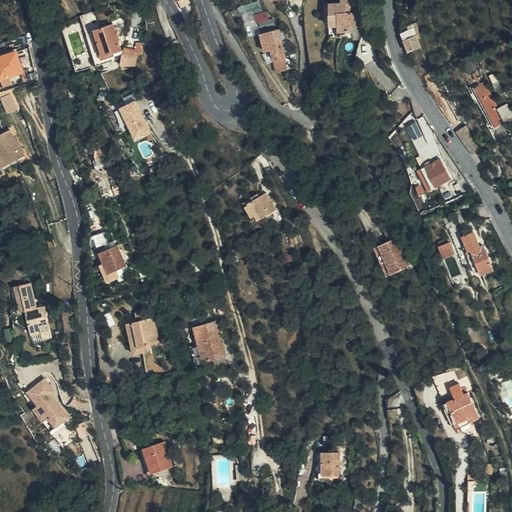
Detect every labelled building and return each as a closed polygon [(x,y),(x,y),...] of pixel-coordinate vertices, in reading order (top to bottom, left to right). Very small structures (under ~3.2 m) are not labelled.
[(337,9),(335,9),(339,37),(346,37),(346,33),(354,32),(353,18),(349,18),(342,17),(342,10),(349,10),(349,2),(337,2),(337,9)] [(255,13),(257,21),(271,17),(269,9),(255,13)] [(339,37),(335,9),(326,9),(327,31),(334,32),(335,38),(339,37)] [(115,24),(113,25),(109,26),(96,31),(105,56),(116,52),(125,49),(115,24)] [(276,36),(274,28),(260,31),(262,39),(276,36)] [(413,33),(411,28),(399,33),(401,38),(413,33)] [(413,33),(401,38),(406,52),(419,46),(413,33)] [(268,58),(273,58),(285,53),(281,37),(263,42),(268,58)] [(0,75),(9,73),(10,79),(15,78),(14,72),(13,72),(8,52),(4,53),(0,53),(0,75)] [(136,64),(136,54),(125,53),(125,63),(136,64)] [(293,79),(288,57),(278,60),(282,81),(293,79)] [(480,105),(493,128),(508,121),(500,106),(495,110),(490,100),(491,99),(483,83),(472,88),(477,99),(478,98),(482,104),(480,105)] [(0,91),(8,112),(20,107),(12,87),(0,91)] [(136,138),(153,131),(139,98),(122,105),(136,138)] [(414,139),(424,133),(417,119),(406,125),(414,139)] [(470,120),(458,130),(471,147),(475,153),(488,143),(470,120)] [(0,161),(1,164),(20,153),(9,132),(6,134),(2,125),(0,125),(0,161)] [(81,163),(79,153),(65,157),(68,167),(81,163)] [(452,181),(442,159),(420,169),(430,191),(452,181)] [(258,226),(262,224),(279,213),(268,194),(251,204),(246,207),(258,226)] [(453,229),(461,247),(469,265),(472,273),(486,266),(476,240),(473,242),(467,227),(462,229),(460,226),(453,229)] [(431,242),(443,237),(441,233),(430,238),(431,242)] [(435,250),(446,245),(443,237),(431,242),(435,250)] [(411,268),(400,238),(377,247),(388,277),(411,268)] [(194,265),(200,265),(195,243),(190,244),(194,265)] [(125,265),(117,245),(99,253),(108,272),(125,265)] [(436,255),(448,251),(446,245),(435,250),(436,255)] [(461,247),(457,249),(465,267),(469,265),(461,247)] [(0,287),(0,300),(4,313),(12,311),(5,288),(0,287)] [(5,288),(12,311),(20,335),(30,332),(32,340),(41,337),(31,306),(23,309),(17,287),(5,288)] [(124,301),(128,312),(137,309),(133,299),(124,301)] [(137,309),(128,312),(117,316),(125,341),(140,336),(152,332),(144,307),(137,309)] [(64,329),(59,311),(51,312),(55,331),(64,329)] [(217,323),(204,326),(197,328),(203,362),(218,360),(224,357),(217,323)] [(140,336),(125,341),(127,347),(143,342),(140,336)] [(46,377),(29,388),(39,403),(35,406),(53,431),(74,416),(46,377)] [(475,418),(465,392),(442,401),(448,414),(450,414),(454,423),(463,419),(465,423),(475,418)] [(117,423),(126,420),(122,404),(113,406),(117,423)] [(145,446),(151,472),(173,468),(167,441),(145,446)] [(485,454),(493,453),(491,442),(483,445),(485,454)] [(341,452),(324,452),(325,476),(342,476),(341,452)] [(245,481),(246,466),(238,465),(238,481),(245,481)]
